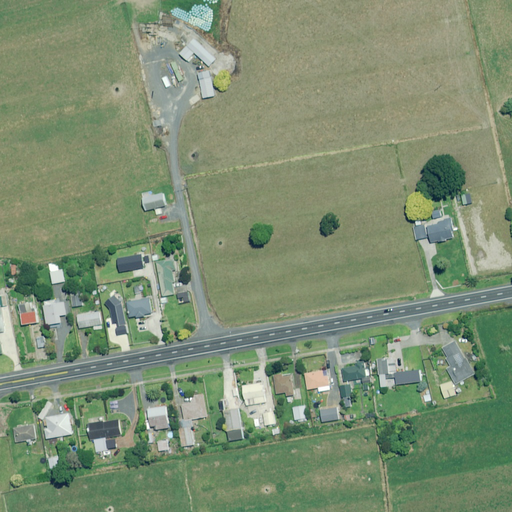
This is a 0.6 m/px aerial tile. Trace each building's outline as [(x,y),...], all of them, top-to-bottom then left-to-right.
[(217,60),(195,40),(189,47),(210,67),(217,60)] [(195,54),(187,47),(181,54),(188,61),(195,54)] [(216,96),(211,71),(199,74),(204,99),(216,96)] [(166,206),(164,194),(144,198),(147,211),(156,209),(157,215),(163,214),(161,208),(166,206)] [(442,217),(440,210),(433,212),(434,219),(442,217)] [(452,221),(429,226),(432,243),(439,242),(439,243),(449,241),(449,240),(456,239),(452,221)] [(428,238),(425,225),(414,228),(417,240),(428,238)] [(177,270),(175,260),(158,263),(163,297),(176,295),(173,282),(175,281),(173,271),(177,270)] [(59,271),(58,263),(50,265),(53,284),(66,282),(63,270),(59,271)] [(160,290),(158,281),(146,283),(147,292),(160,290)] [(84,306),(81,291),(71,293),(73,307),(84,306)] [(191,301),(189,291),(178,293),(180,304),(191,301)] [(9,293),(1,294),(3,307),(0,307),(0,332),(5,332),(3,319),(15,318),(13,304),(11,304),(9,293)] [(153,314),(150,298),(128,302),(131,318),(137,316),(137,318),(146,316),(146,315),(153,314)] [(61,309),(59,300),(43,303),(45,314),(49,313),(51,325),(67,323),(64,308),(61,309)] [(32,311),(31,304),(20,305),(23,325),(38,323),(36,310),(32,311)] [(103,329),(100,312),(78,316),(80,329),(94,326),(95,330),(103,329)] [(46,347),(45,337),(38,338),(39,348),(46,347)] [(461,352),(455,341),(443,348),(449,358),(447,359),(451,367),(448,369),(456,385),(475,374),(463,352),(461,352)] [(388,360),(388,357),(378,358),(380,375),(385,375),(386,379),(409,376),(408,369),(398,370),(397,359),(388,360)] [(367,378),(364,362),(356,363),(357,366),(343,368),(345,382),(363,379),(365,391),(372,390),(370,377),(367,378)] [(325,377),(324,371),(306,374),(309,390),(319,388),(320,392),(331,390),(329,376),(325,377)] [(283,376),(283,374),(274,375),(277,394),(287,393),(287,396),(296,395),(292,375),(283,376)] [(457,395),(453,382),(441,385),(445,399),(457,395)] [(267,403),(263,383),(244,386),(247,406),(267,403)] [(351,384),(341,386),(343,398),(344,398),(346,408),(352,406),(350,396),(353,396),(351,384)] [(193,419),(208,417),(204,394),(192,397),(193,403),(183,405),(186,421),(193,419)] [(308,418),(306,406),(294,408),(296,420),(308,418)] [(170,428),(167,407),(149,409),(152,427),(156,427),(156,430),(170,428)] [(340,420),(338,408),(321,410),(323,422),(340,420)] [(245,439),(239,409),(225,411),(230,441),(245,439)] [(276,424),(274,412),(264,414),(266,426),(276,424)] [(73,434),(70,414),(45,419),(46,426),(49,426),(50,429),(46,430),(48,439),(73,434)] [(180,422),(182,430),(192,428),(194,427),(193,420),(193,419),(186,421),(180,422)] [(122,436),(120,420),(89,424),(91,441),(95,440),(97,453),(101,452),(101,457),(109,456),(107,438),(122,436)] [(42,434),(40,423),(14,428),(17,443),(37,439),(37,435),(42,434)] [(192,428),(182,430),(180,430),(183,447),(188,447),(188,450),(196,449),(192,428)] [(201,433),(194,434),(196,445),(203,443),(201,433)] [(169,450),(168,441),(159,442),(160,451),(169,450)] [(61,467),(60,457),(50,459),(51,469),(61,467)]
